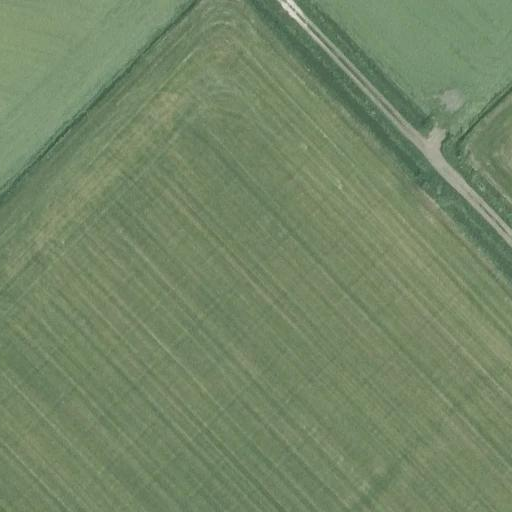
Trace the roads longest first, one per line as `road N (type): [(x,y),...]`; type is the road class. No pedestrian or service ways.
road 1 (track): [(357,0),(432,63),(454,105),(511,49)]
road 2 (track): [(284,0),(426,150)]
road 3 (track): [(426,150),(511,239)]
